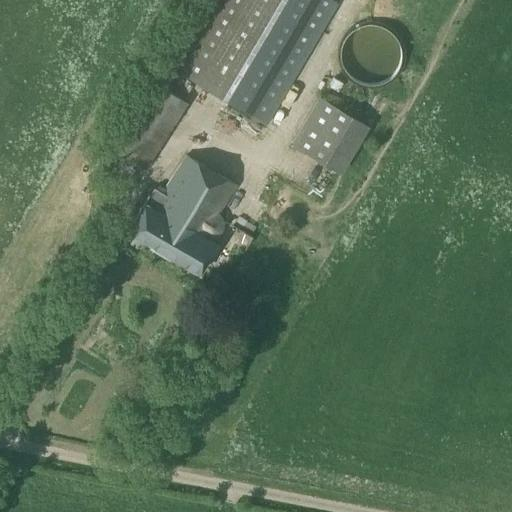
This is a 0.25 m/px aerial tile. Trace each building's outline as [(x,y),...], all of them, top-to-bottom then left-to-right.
[(220,0),(178,74),(266,126),(338,4),(330,0),(220,0)] [(339,52),(339,59),(341,67),(345,73),(350,79),(356,83),(367,86),(374,86),(384,83),(388,81),(392,77),(396,72),(398,67),(400,61),(401,54),(400,47),(398,42),(395,38),(391,33),(385,29),(379,26),(371,25),(362,26),(354,29),(347,34),(343,40),(340,46),(339,52)] [(192,100),(165,82),(128,136),(155,155),(192,100)] [(290,145),(342,176),(368,128),(318,97),(290,145)] [(126,232),(162,253),(210,170),(185,156),(160,193),(152,189),(126,232)] [(210,170),(162,253),(198,274),(215,245),(205,239),(214,235),(219,232),(222,226),(220,220),(217,216),(213,213),(234,185),(210,170)]
